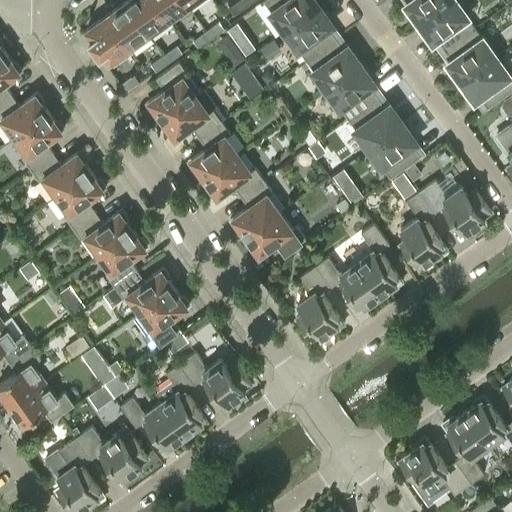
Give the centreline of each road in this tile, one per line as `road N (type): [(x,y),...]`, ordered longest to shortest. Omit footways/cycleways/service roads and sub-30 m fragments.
road 1 (residential): [(302,382),(48,33),(47,20)]
road 2 (residential): [(302,382),(511,231)]
road 3 (residential): [(511,205),(358,0)]
road 4 (residential): [(302,382),(121,511)]
road 5 (residential): [(353,457),(511,347)]
